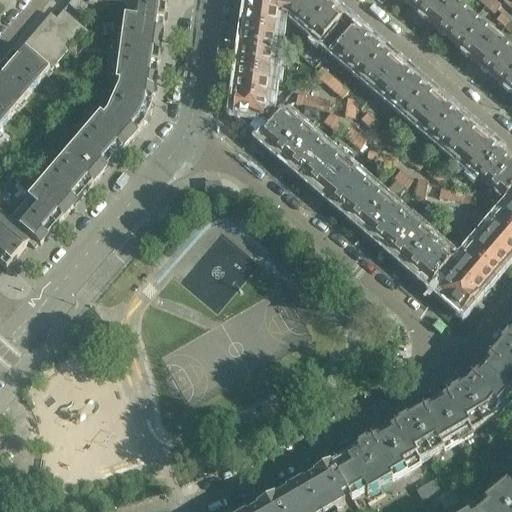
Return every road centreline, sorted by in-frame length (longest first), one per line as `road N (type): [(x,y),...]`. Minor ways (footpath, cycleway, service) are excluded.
road 1 (residential): [(458,356),(185,133)]
road 2 (residential): [(178,511),(355,425),(458,356)]
road 3 (residential): [(25,325),(185,133)]
road 4 (residential): [(344,0),(511,143)]
road 5 (residential): [(185,133),(209,0)]
